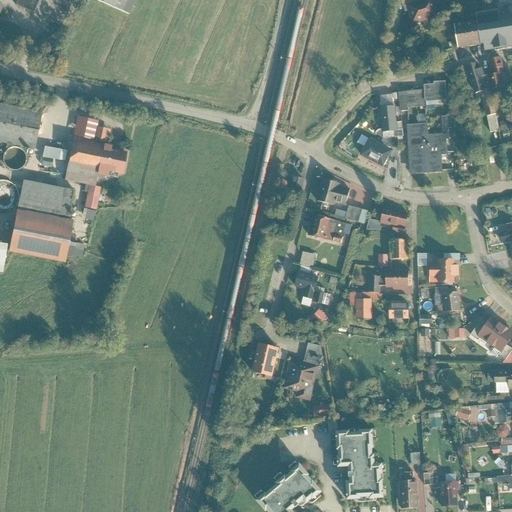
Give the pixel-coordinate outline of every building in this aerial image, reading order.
[(17,0),(15,5),(60,25),(71,0),(17,0)] [(135,0),(94,0),(130,14),(135,0)] [(435,0),(424,0),(406,6),(412,26),(441,17),(435,0)] [(511,0),(486,0),(488,9),(511,5),(511,0)] [(477,20),(452,24),(456,49),(483,45),(484,52),(511,47),(511,12),(502,15),(502,10),(476,14),(477,20)] [(501,57),(488,60),(492,75),(488,75),(491,87),(502,84),(499,74),(505,73),(501,57)] [(484,68),(477,70),(475,64),(465,66),(473,96),(481,93),(490,91),(484,68)] [(435,84),(425,85),(425,103),(448,102),(447,81),(435,81),(435,84)] [(490,91),(481,93),(493,135),(501,132),(490,91)] [(41,111),(0,104),(0,149),(5,150),(6,144),(35,149),(41,111)] [(399,107),(381,108),(382,132),(400,130),(399,107)] [(77,117),(64,181),(89,185),(84,208),(97,210),(101,188),(95,187),(97,176),(106,177),(107,172),(121,175),(125,154),(111,151),(115,131),(96,127),(97,121),(77,117)] [(429,124),(407,125),(410,174),(443,172),(443,165),(455,164),(454,152),(449,152),(447,133),(430,134),(429,124)] [(393,151),(363,135),(358,144),(364,148),(360,156),(384,168),(393,151)] [(67,151),(44,147),(42,158),(53,160),(49,177),(61,179),(67,151)] [(4,163),(6,167),(10,170),(15,171),(20,170),(24,167),(26,163),(27,158),(25,154),(23,151),(19,149),(15,148),(11,149),(7,151),(5,154),(4,159),(4,163)] [(305,190),(309,179),(299,175),(295,187),(305,190)] [(339,183),(323,179),(317,202),(335,207),(336,202),(346,205),(350,191),(338,188),(339,183)] [(23,180),(18,207),(70,217),(75,190),(23,180)] [(0,214),(1,215),(8,214),(13,210),(16,205),(18,199),(17,193),(15,188),(11,184),(5,181),(0,181),(0,214)] [(369,212),(349,206),(346,218),(366,224),(369,212)] [(18,210),(9,253),(64,264),(72,220),(18,210)] [(408,215),(384,210),(382,221),(382,224),(406,228),(408,215)] [(353,224),(313,215),(308,237),(341,245),(344,235),(350,236),(353,224)] [(382,221),(369,220),(366,231),(380,231),(382,221)] [(511,243),(511,229),(488,235),(491,247),(511,242),(511,243)] [(408,240),(390,240),(390,256),(390,260),(407,260),(408,240)] [(317,255),(302,253),(300,266),(314,269),(317,255)] [(390,256),(380,254),(378,268),(387,269),(390,256)] [(454,258),(438,258),(438,267),(430,267),(430,285),(455,285),(455,277),(461,277),(461,266),(454,266),(454,258)] [(320,279),(298,273),(294,287),(306,290),(301,306),(311,308),(320,279)] [(386,275),(368,275),(368,293),(381,293),(381,287),(409,286),(409,275),(386,275)] [(461,288),(434,288),(434,297),(442,297),(443,312),(462,312),(461,288)] [(368,293),(350,293),(350,307),(355,307),(355,321),(372,321),(372,300),(381,300),(381,293),(368,293)] [(409,303),(389,303),(389,319),(409,319),(409,303)] [(321,309),(315,316),(324,323),(330,316),(321,309)] [(511,340),(511,335),(489,319),(484,327),(480,324),(470,339),(497,359),(499,356),(506,361),(511,353),(511,348),(508,346),(511,340)] [(456,329),(448,329),(448,342),(466,341),(466,329),(464,329),(456,329)] [(280,348),(259,343),(251,374),(273,379),(280,348)] [(326,348),(309,344),(305,360),(290,356),(281,389),(299,393),(305,391),(306,381),(316,382),(326,348)] [(510,393),(510,390),(511,390),(511,374),(494,375),(494,384),(497,384),(497,394),(510,393)] [(331,406),(312,407),(313,418),(332,417),(331,406)] [(511,424),(511,408),(494,410),(495,425),(511,424)] [(373,431),(337,432),(338,467),(351,467),(351,481),(346,482),(347,501),(384,500),(383,463),(374,463),(373,431)] [(422,454),(411,454),(411,464),(422,464),(422,454)] [(323,492),(299,463),(255,501),(264,511),(291,511),(304,501),(307,505),(323,492)] [(446,474),(446,482),(440,483),(440,507),(460,507),(460,482),(457,482),(457,474),(446,474)] [(417,481),(400,482),(401,510),(419,509),(417,481)]
